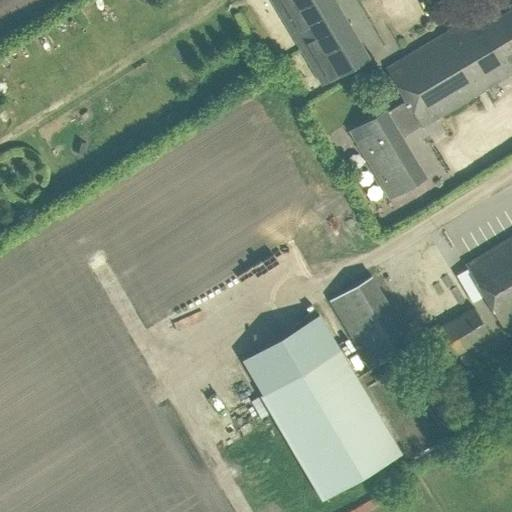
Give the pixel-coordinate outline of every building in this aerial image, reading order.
[(335,7),(331,0),(275,0),(324,81),(365,57),(344,21),(345,21),(336,6),(335,7)] [(511,5),(497,15),(494,10),(473,23),(469,17),(387,67),(407,101),(386,114),(384,109),(352,128),(395,198),(426,179),(400,136),(421,123),(423,126),(511,71),(511,5)] [(511,234),(465,263),(502,325),(511,319),(511,234)] [(456,355),(491,334),(472,304),(423,335),(439,361),(454,352),(456,355)] [(390,308),(349,332),(369,367),(411,343),(390,308)] [(322,496),(400,451),(338,346),(261,391),(322,496)] [(343,499),(349,509),(375,495),(370,485),(343,499)]
